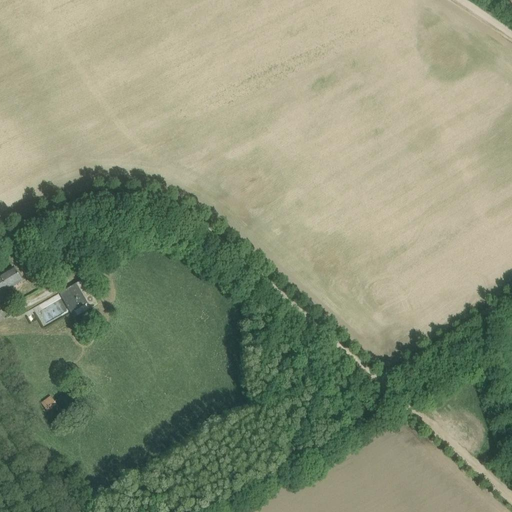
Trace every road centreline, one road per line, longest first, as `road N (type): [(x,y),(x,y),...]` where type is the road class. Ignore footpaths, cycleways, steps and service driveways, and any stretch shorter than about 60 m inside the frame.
road 1 (unclassified): [(511,491),(200,217),(119,195),(87,196),(0,238)]
road 2 (track): [(511,299),(385,380)]
